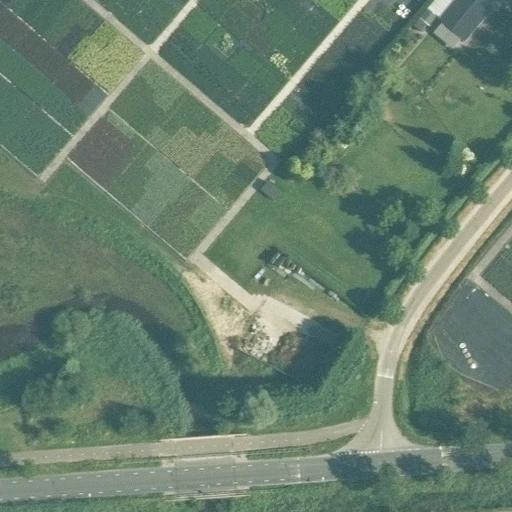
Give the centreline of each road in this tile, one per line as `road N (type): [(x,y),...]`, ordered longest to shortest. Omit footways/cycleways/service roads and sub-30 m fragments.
road 1 (secondary): [(0,490),(383,465)]
road 2 (unclassified): [(383,465),(380,423),(397,327),(511,178)]
road 3 (secondary): [(511,455),(383,465)]
